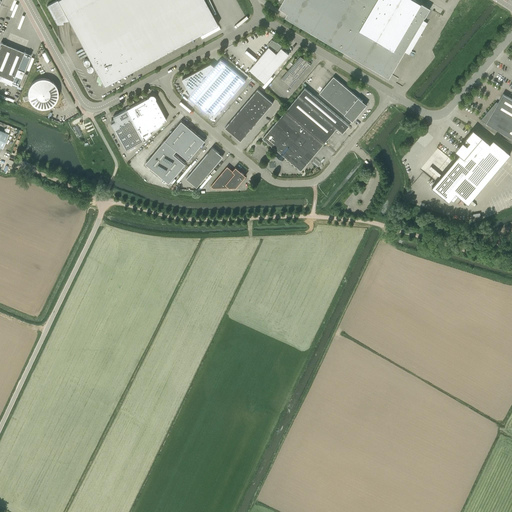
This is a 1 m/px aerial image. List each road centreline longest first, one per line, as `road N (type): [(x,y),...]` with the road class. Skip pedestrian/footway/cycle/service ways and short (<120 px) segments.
road 1 (unclassified): [(511,264),(371,222),(183,219),(104,199)]
road 2 (unclassified): [(393,95),(322,177),(282,184),(175,100),(159,74)]
road 3 (unclassified): [(104,199),(0,427)]
road 4 (unclassified): [(159,74),(102,106),(87,106),(27,0)]
road 5 (unclassified): [(511,33),(443,113),(429,115),(393,95)]
road 6 (unclassified): [(393,95),(264,18)]
